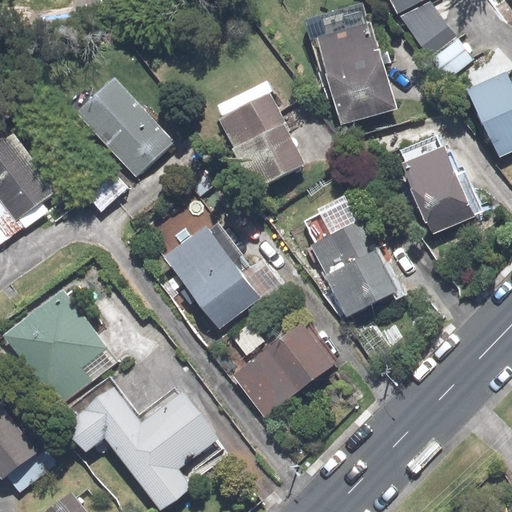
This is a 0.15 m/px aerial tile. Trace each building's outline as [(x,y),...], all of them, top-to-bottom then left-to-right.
[(387,0),(399,20),(449,81),(474,62),(426,3),(431,0),(387,0)] [(365,16),(311,31),(337,129),(391,114),(365,16)] [(190,139),(135,71),(88,110),(133,166),(100,193),(113,210),(144,185),(141,181),(155,170),(167,185),(193,164),(179,148),(190,139)] [(511,154),(511,100),(500,76),(464,93),(496,162),(511,154)] [(286,127),(268,95),(259,100),(254,91),(213,114),(235,151),(227,156),(251,198),(302,169),(280,130),(286,127)] [(0,246),(2,249),(68,205),(60,194),(72,186),(34,130),(0,152),(0,181),(12,199),(0,208),(0,246)] [(437,149),(394,171),(430,241),(472,219),(437,149)] [(396,293),(343,200),(297,226),(326,278),(322,281),(345,322),(396,293)] [(263,299),(206,223),(156,261),(213,337),(263,299)] [(74,287),(14,331),(64,401),(125,357),(74,287)] [(264,420),(339,358),(305,316),(268,346),(249,322),(230,337),(249,361),(229,377),(264,420)] [(159,414),(128,378),(78,421),(100,447),(111,438),(171,508),(204,480),(190,463),(235,426),(198,381),(159,414)] [(66,465),(7,391),(0,396),(0,464),(26,497),(66,465)] [(0,497),(12,488),(0,471),(0,497)] [(111,511),(91,484),(53,511),(111,511)]
